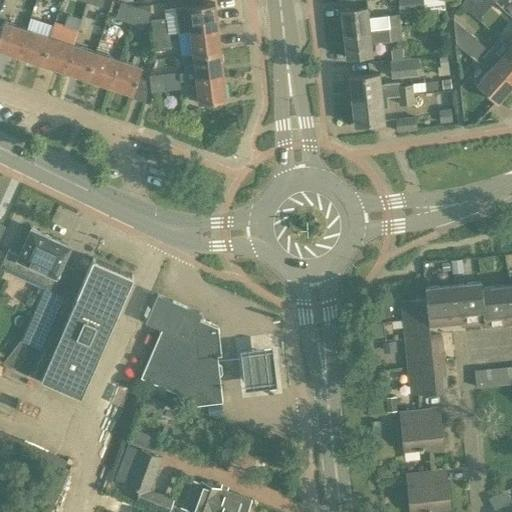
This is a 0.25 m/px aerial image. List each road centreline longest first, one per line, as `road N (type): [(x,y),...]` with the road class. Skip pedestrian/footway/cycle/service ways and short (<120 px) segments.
road 1 (residential): [(141,214),(117,129),(0,83)]
road 2 (residential): [(479,511),(462,350),(511,345)]
road 3 (secondary): [(141,214),(0,146)]
road 4 (secondary): [(340,511),(323,358)]
